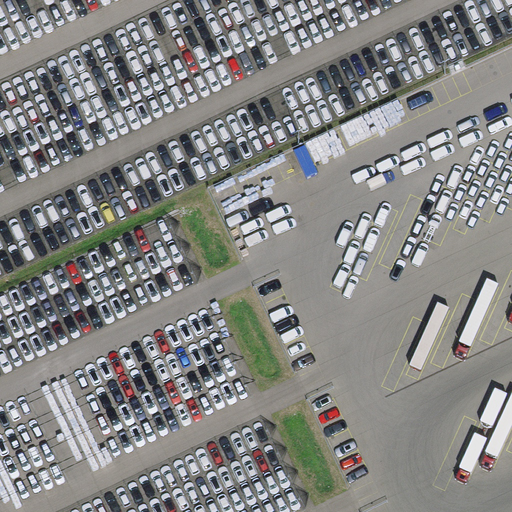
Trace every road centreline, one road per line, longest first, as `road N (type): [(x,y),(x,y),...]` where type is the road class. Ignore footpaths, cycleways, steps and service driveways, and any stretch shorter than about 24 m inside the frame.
road 1 (unknown): [(511,68),(285,183),(275,199),(278,215),(320,309)]
road 2 (unknown): [(320,309),(511,215)]
road 3 (unknown): [(368,420),(511,348)]
road 4 (unknown): [(320,309),(368,420)]
